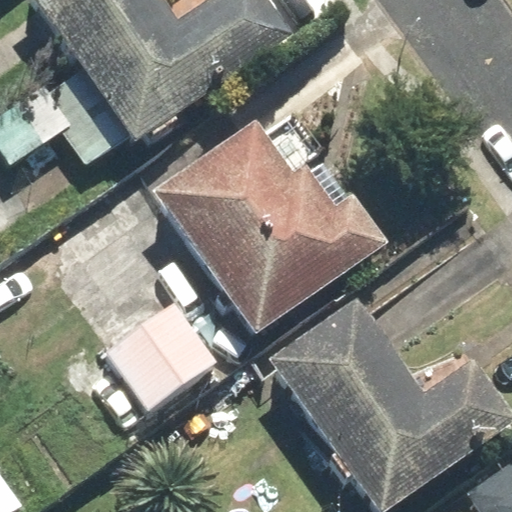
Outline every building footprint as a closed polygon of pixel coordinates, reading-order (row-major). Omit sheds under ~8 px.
[(21,0),(14,5),(127,165),(296,45),(263,0),(221,0),(169,36),(143,0),(21,0)] [(142,214),(244,356),(382,258),(347,210),(330,222),(298,178),(286,187),(250,137),(142,214)] [(101,367),(143,425),(212,375),(170,316),(101,367)] [(348,316),(257,381),(352,511),(406,511),(511,436),(466,373),(416,409),(348,316)] [(480,511),(511,511),(511,456),(465,492),(480,511)]
